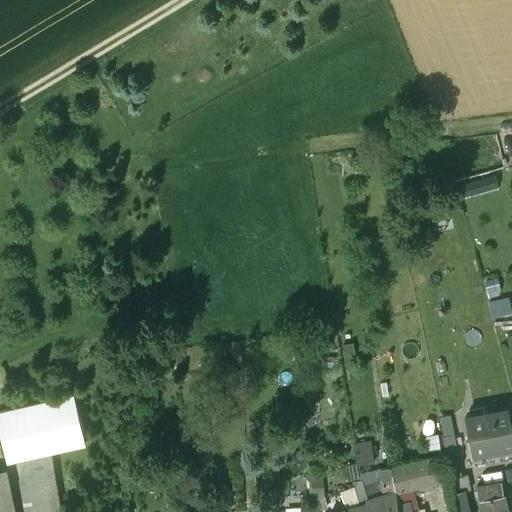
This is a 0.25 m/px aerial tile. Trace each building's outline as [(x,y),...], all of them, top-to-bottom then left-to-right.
[(489,280),(493,294),(504,291),(500,276),(489,280)] [(511,293),(492,300),(497,316),(511,311),(511,293)] [(73,395),(0,411),(0,432),(7,462),(51,452),(84,444),(73,395)] [(511,427),(509,411),(465,420),(472,457),(511,449),(511,427)] [(468,511),(465,494),(461,479),(454,437),(442,439),(447,456),(450,479),(449,480),(456,511),(468,511)] [(358,441),(359,461),(379,460),(378,441),(358,441)] [(51,452),(25,458),(19,480),(55,474),(51,452)] [(447,456),(379,471),(384,495),(395,492),(412,489),(449,480),(450,479),(447,456)] [(255,511),(254,469),(245,470),(247,511),(255,511)] [(14,511),(7,471),(0,472),(0,511),(14,511)] [(62,511),(55,474),(19,480),(25,511),(62,511)] [(507,511),(501,484),(476,489),(481,511),(507,511)] [(416,511),(412,489),(395,492),(398,511),(416,511)] [(384,495),(367,502),(368,505),(369,511),(398,511),(395,492),(384,495)]
